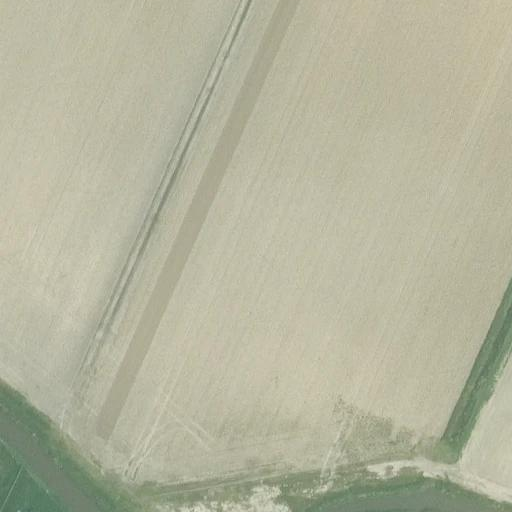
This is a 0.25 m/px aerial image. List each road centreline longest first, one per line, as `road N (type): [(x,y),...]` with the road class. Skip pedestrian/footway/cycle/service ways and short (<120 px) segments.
road 1 (track): [(511,498),(448,476),(372,478),(308,511)]
road 2 (track): [(117,511),(0,402)]
